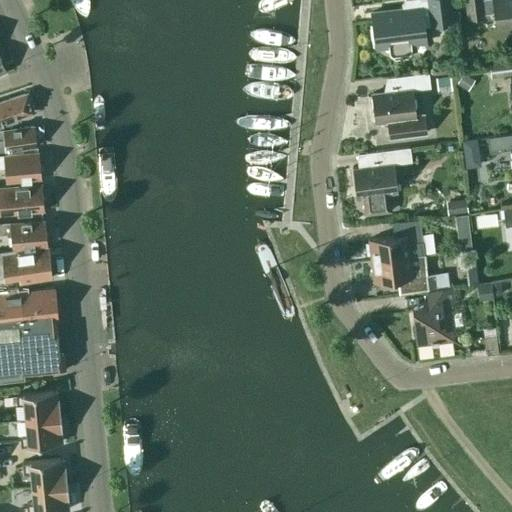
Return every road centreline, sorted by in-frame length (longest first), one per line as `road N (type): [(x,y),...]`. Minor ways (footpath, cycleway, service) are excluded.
road 1 (unclassified): [(100,511),(67,158),(53,100),(9,0)]
road 2 (residential): [(511,367),(402,380),(334,294),(318,164),(337,59),(332,0)]
road 3 (track): [(423,378),(446,422),(511,498)]
